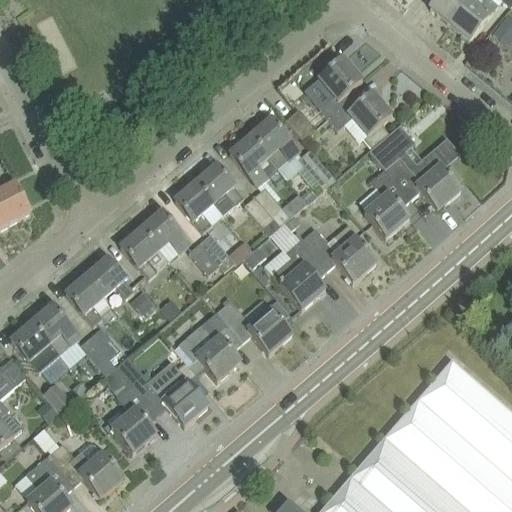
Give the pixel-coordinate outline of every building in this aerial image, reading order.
[(440,0),(430,12),(449,28),(472,0),(440,0)] [(493,1),(492,0),(472,0),(449,28),(470,45),(499,10),(491,3),(493,1)] [(511,9),(511,0),(501,0),(499,2),(510,12),(511,9)] [(511,23),(506,19),(497,30),(511,42),(511,23)] [(355,90),(356,91),(363,85),(343,62),(319,83),(334,101),(320,114),(328,124),(342,112),(337,105),(355,90)] [(364,142),(364,143),(373,152),(390,138),(382,129),(392,120),(373,97),(366,103),(356,91),(355,90),(337,105),(342,112),(328,124),(338,135),(350,123),(365,141),(364,142)] [(317,134),(299,113),(285,125),(303,146),(317,134)] [(298,164),(294,159),(298,155),(284,139),(271,123),(251,141),(278,172),(287,184),(303,170),(298,164)] [(461,195),(442,173),(447,169),(435,154),(411,174),(400,161),(415,148),(400,130),(390,138),(373,152),(369,155),(385,173),(411,204),(420,196),(437,216),(461,195)] [(256,190),(267,181),(278,172),(251,141),(230,159),(243,174),(256,190)] [(303,170),(305,172),(319,189),(323,194),(335,184),(310,154),(298,164),(303,170)] [(217,170),(196,187),(214,207),(225,198),(234,209),(243,202),(230,185),(217,170)] [(371,185),(384,200),(368,215),(364,217),(386,243),(410,222),(401,212),(411,204),(385,173),(371,185)] [(0,195),(0,210),(10,229),(31,218),(16,187),(0,195)] [(202,216),(214,207),(196,187),(175,205),(188,220),(202,237),(212,228),(202,216)] [(265,192),(255,200),(281,230),(290,222),(265,192)] [(281,230),(255,200),(244,210),(269,240),(281,230)] [(0,234),(10,229),(0,210),(0,234)] [(160,256),(170,248),(178,258),(189,248),(175,232),(162,217),(142,234),(160,256)] [(295,220),(286,228),(291,234),(300,226),(295,220)] [(336,257),(328,247),(315,232),(300,245),(327,276),(336,268),(353,288),(377,267),(357,244),(360,241),(349,229),(335,241),(343,251),(336,257)] [(147,283),(157,275),(149,265),(160,256),(142,234),(121,252),(134,267),(147,283)] [(300,245),(294,237),(287,243),(294,251),(286,258),(291,264),(273,279),(281,288),(280,289),(302,315),(326,294),(317,284),(327,276),(300,245)] [(210,239),(201,247),(225,276),(235,268),(210,239)] [(259,247),(268,260),(278,253),(269,240),(259,247)] [(225,276),(201,247),(188,257),(207,280),(218,270),(224,277),(225,276)] [(254,271),(266,261),(258,251),(246,262),(254,271)] [(88,279),(106,300),(116,291),(125,302),(134,295),(120,278),(107,263),(88,279)] [(66,299),(79,314),(92,330),(103,321),(93,310),(106,300),(88,279),(66,299)] [(145,317),(154,309),(154,308),(144,296),(132,306),(143,318),(145,317)] [(171,323),(181,314),(172,303),(161,312),(171,323)] [(253,328),(245,320),(231,304),(216,317),(243,347),(252,340),(269,359),(293,339),(271,313),(253,328)] [(70,350),(70,349),(79,342),(66,325),(53,310),(33,327),(60,359),(70,350)] [(216,317),(202,328),(178,349),(194,367),(198,364),(217,387),(241,366),(233,356),(243,347),(216,317)] [(38,377),(49,368),(60,359),(33,327),(11,345),(24,360),(38,377)] [(92,341),(112,364),(121,356),(101,333),(92,341)] [(110,365),(112,364),(92,341),(80,351),(105,380),(116,371),(110,365)] [(0,403),(9,395),(10,396),(28,380),(27,380),(13,362),(0,372),(4,376),(0,379),(0,403)] [(511,511),(511,417),(452,365),(359,473),(325,511),(295,511),(288,506),(287,511),(511,511)] [(153,383),(147,376),(133,388),(159,419),(167,412),(184,431),(208,411),(171,367),(153,383)] [(133,388),(127,382),(117,390),(122,396),(118,400),(131,416),(111,433),(133,458),(157,438),(148,428),(159,419),(133,388)] [(56,388),(45,398),(62,417),(73,407),(56,388)] [(9,415),(4,408),(0,403),(0,454),(15,441),(14,439),(21,433),(8,417),(9,415)] [(37,413),(49,427),(60,418),(47,404),(37,413)] [(60,451),(50,460),(49,460),(75,490),(83,483),(100,503),(124,483),(111,467),(103,457),(95,449),(90,449),(83,455),(75,461),(64,448),(60,451)] [(49,460),(41,466),(26,479),(15,489),(28,505),(33,511),(70,511),(73,510),(64,499),(75,490),(49,460)]
